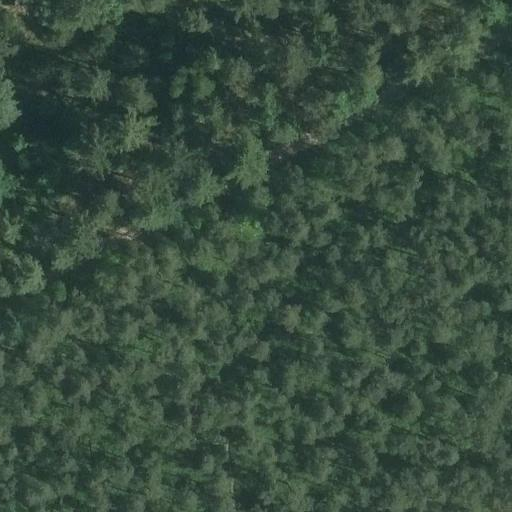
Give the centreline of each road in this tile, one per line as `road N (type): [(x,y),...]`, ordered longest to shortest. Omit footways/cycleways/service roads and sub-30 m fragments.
road 1 (track): [(511,25),(0,302)]
road 2 (track): [(366,511),(511,470)]
